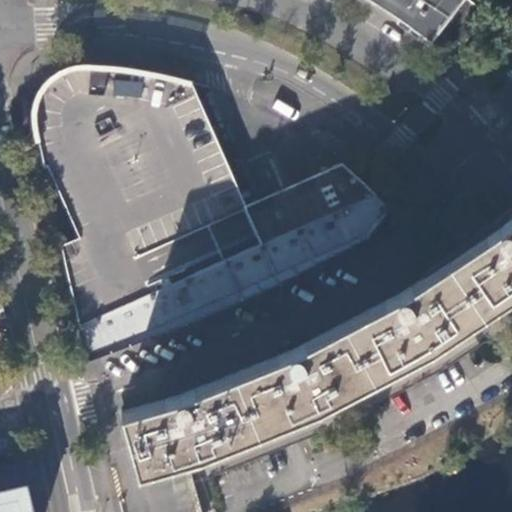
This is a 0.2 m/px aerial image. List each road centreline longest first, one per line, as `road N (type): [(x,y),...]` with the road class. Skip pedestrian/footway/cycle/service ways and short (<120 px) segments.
road 1 (secondary): [(0,25),(124,19),(233,43),(360,106),(443,182)]
road 2 (residential): [(443,182),(345,284),(54,413)]
road 3 (secondary): [(481,143),(382,59),(272,0)]
road 4 (secondary): [(0,200),(54,413)]
